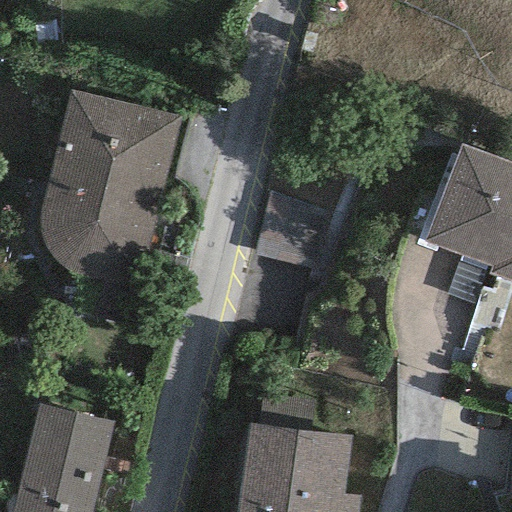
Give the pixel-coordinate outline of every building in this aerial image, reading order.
[(179,116),(68,90),(38,203),(37,213),(38,230),(40,244),(48,257),(56,265),(66,274),(74,280),(87,282),(106,281),(120,279),(126,275),(136,266),(145,254),(179,116)] [(511,164),(459,145),(423,241),(491,266),(488,274),(511,283),(511,164)] [(268,185),(257,247),(319,259),(330,197),(268,185)] [(312,399),(260,392),(256,425),(308,432),(312,399)] [(90,511),(112,422),(37,405),(11,511),(90,511)] [(256,425),(246,424),(235,511),(340,511),(343,494),(349,437),(308,432),(256,425)] [(358,511),(360,496),(343,494),(340,511),(358,511)]
